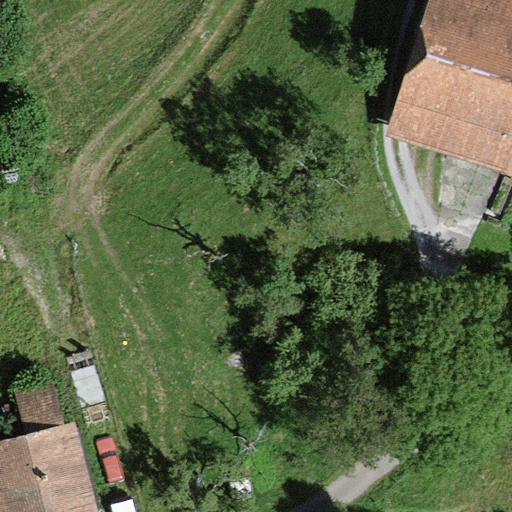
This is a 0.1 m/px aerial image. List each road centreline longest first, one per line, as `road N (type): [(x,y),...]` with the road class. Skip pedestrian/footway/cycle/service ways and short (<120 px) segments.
road 1 (track): [(228,0),(87,176),(61,231),(56,292),(124,511)]
road 2 (track): [(407,0),(380,126),(431,254),(430,361),(442,419)]
road 3 (track): [(313,511),(511,373)]
